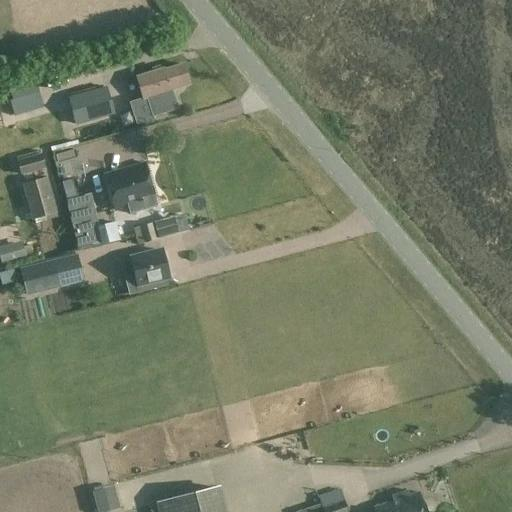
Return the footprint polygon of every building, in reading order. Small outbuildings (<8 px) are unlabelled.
[(94,70),(91,54),(56,61),(57,70),(47,72),(49,80),(94,70)] [(143,99),(151,96),(156,114),(180,107),(175,89),(193,84),(186,61),(166,67),(165,66),(136,75),(143,99)] [(107,86),(69,96),(77,125),(115,114),(107,86)] [(10,101),(14,116),(43,107),(39,93),(10,101)] [(21,176),(45,169),(41,155),(17,161),(21,176)] [(0,170),(9,171),(9,158),(0,158),(0,170)] [(146,165),(114,173),(114,174),(104,177),(115,210),(128,207),(130,213),(157,206),(146,165)] [(57,213),(47,177),(22,184),(32,220),(57,213)] [(77,193),(65,196),(78,249),(101,244),(97,227),(99,226),(91,194),(78,198),(77,193)] [(186,230),(207,225),(205,214),(183,220),(186,230)] [(99,226),(97,227),(101,244),(119,240),(115,223),(99,226)] [(136,246),(154,240),(149,224),(131,229),(136,246)] [(49,244),(52,259),(72,255),(70,241),(49,244)] [(168,278),(161,251),(148,254),(147,253),(132,256),(132,258),(121,261),(129,294),(166,285),(164,279),(168,278)] [(61,286),(81,281),(75,255),(54,261),(61,286)] [(61,287),(61,286),(54,261),(31,267),(38,293),(61,287)] [(347,511),(339,488),(317,495),(323,511),(347,511)] [(220,511),(214,489),(156,504),(158,511),(220,511)] [(376,511),(425,511),(419,493),(409,497),(408,493),(392,498),(394,503),(375,509),(376,511)]
